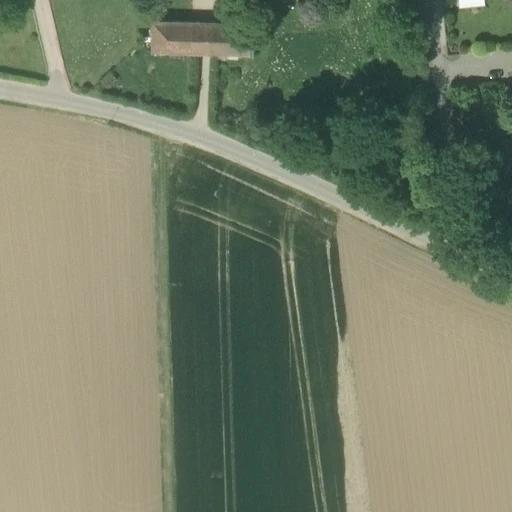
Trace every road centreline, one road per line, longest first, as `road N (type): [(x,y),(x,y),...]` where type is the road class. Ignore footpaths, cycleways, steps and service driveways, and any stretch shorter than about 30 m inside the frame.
road 1 (residential): [(458,249),(157,115),(0,89)]
road 2 (unclassified): [(458,249),(429,0)]
